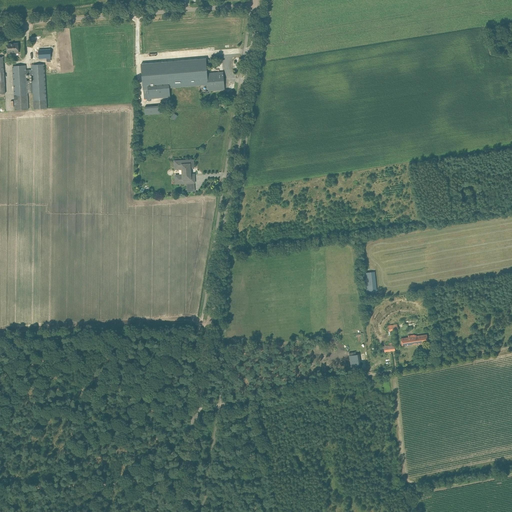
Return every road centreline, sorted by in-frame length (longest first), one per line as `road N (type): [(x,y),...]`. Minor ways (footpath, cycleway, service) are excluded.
road 1 (tertiary): [(179,511),(259,6)]
road 2 (unclassified): [(0,25),(259,6)]
